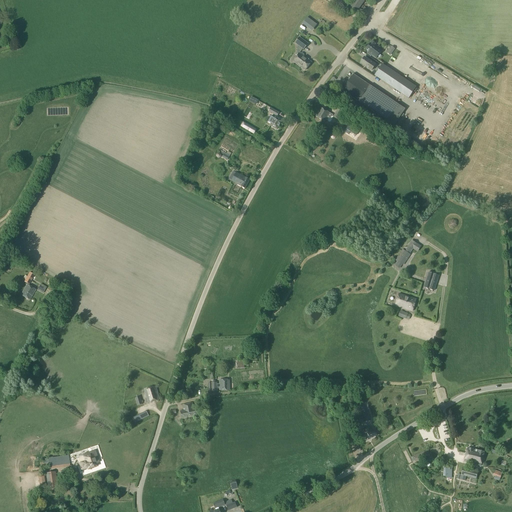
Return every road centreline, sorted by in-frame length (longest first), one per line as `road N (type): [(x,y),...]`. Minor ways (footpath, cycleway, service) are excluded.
road 1 (unclassified): [(140,511),(140,487),(177,366),(234,225),(382,0)]
road 2 (unclassified): [(270,511),(454,400),(511,386)]
road 3 (track): [(359,462),(336,394),(282,388),(167,403)]
